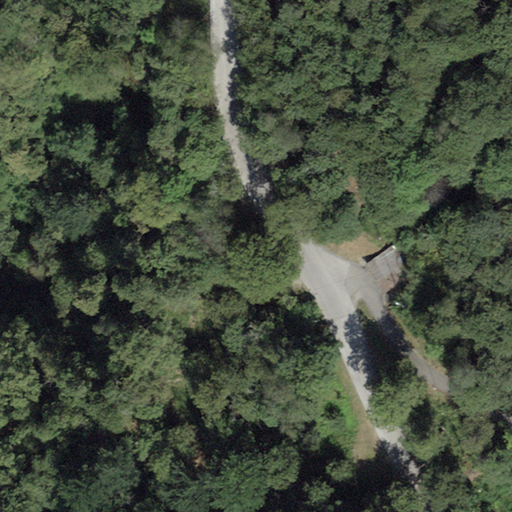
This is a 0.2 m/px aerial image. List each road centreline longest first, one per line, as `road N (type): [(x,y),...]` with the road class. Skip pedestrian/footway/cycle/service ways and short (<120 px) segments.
road 1 (unclassified): [(320,281),(235,126),(224,0)]
road 2 (unclassified): [(429,511),(320,281)]
road 3 (residential): [(320,281),(357,283),(424,373),(511,423)]
